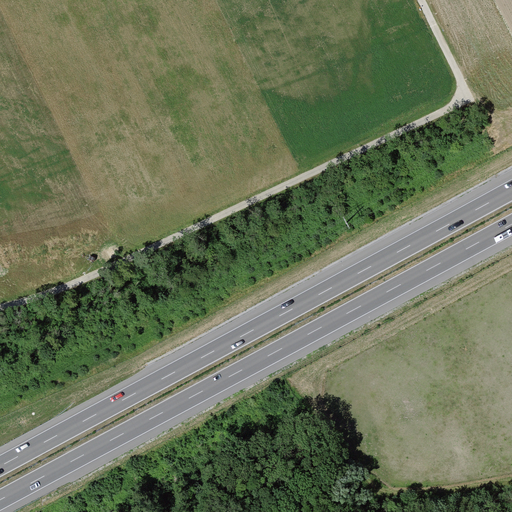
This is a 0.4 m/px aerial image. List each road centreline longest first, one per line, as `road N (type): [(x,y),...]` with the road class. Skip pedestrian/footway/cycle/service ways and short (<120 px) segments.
road 1 (track): [(0,306),(97,273),(457,103),(461,81),(421,0)]
road 2 (motorway): [(0,500),(511,224)]
road 3 (motorway): [(511,190),(0,466)]
